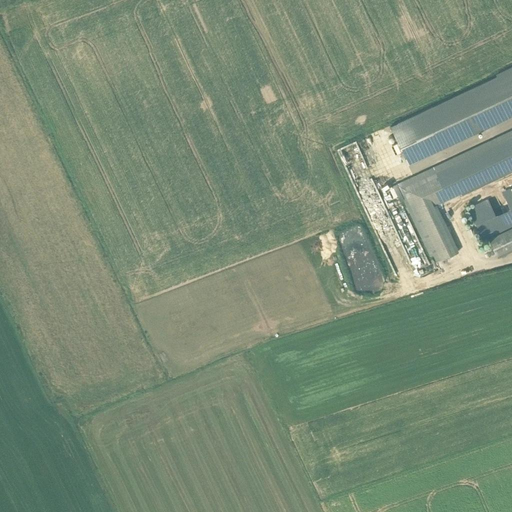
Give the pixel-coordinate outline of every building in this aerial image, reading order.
[(511,65),(496,74),(496,75),(390,125),(408,164),(511,115),(511,65)] [(511,129),(445,161),(460,192),(511,167),(511,129)] [(338,154),(355,149),(352,142),(336,148),(338,154)] [(393,187),(387,189),(391,198),(397,195),(400,201),(403,199),(430,256),(433,254),(437,262),(458,252),(435,203),(454,194),(443,169),(403,187),(397,183),(392,185),(393,187)] [(511,187),(468,208),(483,239),(511,225),(511,187)] [(511,250),(511,227),(488,239),(497,257),(511,250)] [(423,281),(462,269),(459,261),(420,274),(423,281)]
